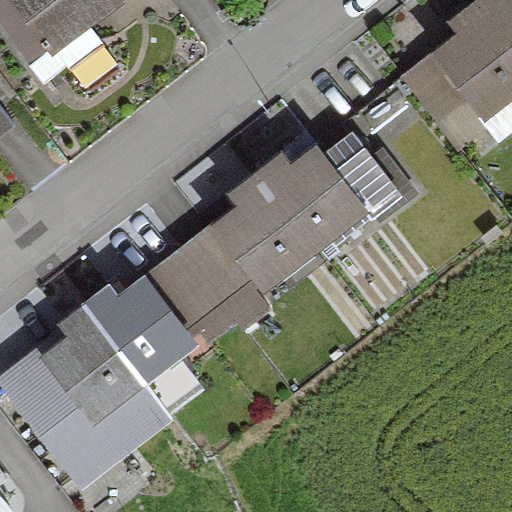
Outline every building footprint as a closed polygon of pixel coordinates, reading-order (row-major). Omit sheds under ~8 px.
[(0,0),(0,24),(38,76),(61,59),(64,62),(92,41),(77,21),(105,0),(0,0)] [(465,93),(478,110),(511,83),(511,50),(473,0),(469,0),(449,17),(450,19),(453,17),(460,26),(397,75),(431,119),(465,93)] [(511,0),(473,0),(511,50),(511,0)] [(0,130),(8,123),(0,112),(0,130)] [(274,153),(251,170),(307,242),(359,202),(372,218),(408,192),(376,151),(364,160),(346,136),(320,156),(310,143),(283,164),(274,153)] [(237,200),(174,248),(212,297),(248,269),(257,281),(307,242),(251,170),(228,188),(237,200)] [(104,285),(81,303),(161,408),(194,384),(175,358),(165,366),(159,357),(186,336),(177,325),(212,297),(174,248),(112,296),(104,285)] [(138,426),(161,408),(81,303),(58,320),(67,332),(0,384),(50,450),(80,427),(92,443),(129,414),(138,426)]
